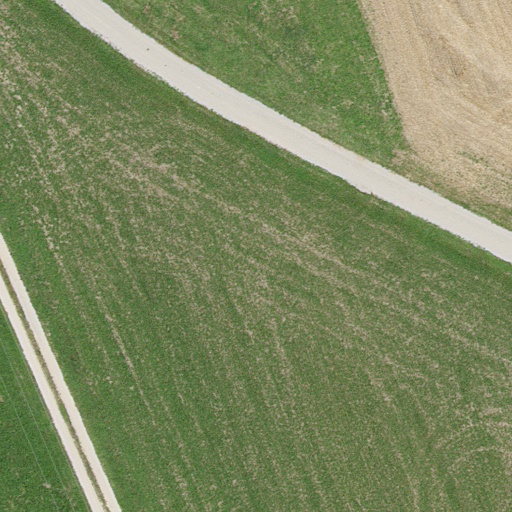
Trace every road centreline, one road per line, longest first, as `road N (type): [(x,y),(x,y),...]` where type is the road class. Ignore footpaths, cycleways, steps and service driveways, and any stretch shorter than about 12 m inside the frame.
road 1 (track): [(66,0),(145,59),(260,127),(511,253)]
road 2 (track): [(0,276),(100,511)]
